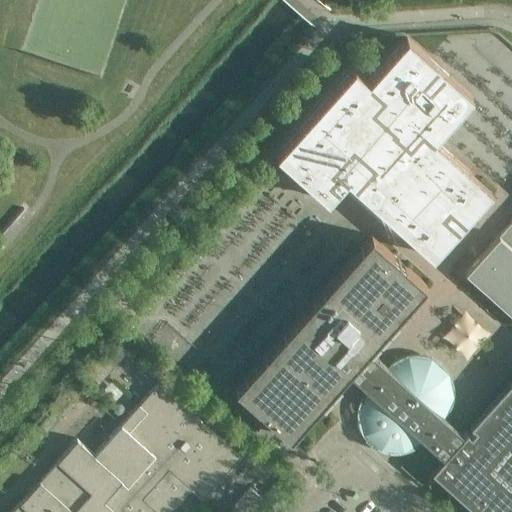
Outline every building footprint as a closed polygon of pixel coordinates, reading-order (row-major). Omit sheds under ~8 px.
[(354,67),(275,154),(327,200),(346,179),(432,256),(491,190),(434,139),(472,96),(406,37),(368,80),(354,67)] [(511,218),(493,240),(464,272),(511,315),(511,218)] [(370,235),(234,389),(289,438),(347,372),(367,391),(365,393),(362,398),(359,406),(358,415),(358,420),(363,419),(364,424),(366,428),(371,436),(374,439),(377,441),(385,445),(394,447),(394,452),(402,452),(411,448),(418,444),(422,440),(427,443),(436,452),(442,457),(431,471),(450,488),(473,509),(475,511),(476,510),(479,511),(511,511),(511,377),(469,425),(474,429),(469,435),(465,431),(461,435),(451,425),(442,417),(446,412),(448,408),(451,398),(451,392),(449,381),(445,372),(439,365),(431,359),(425,357),(415,355),(409,356),(399,358),(392,362),(387,367),(381,363),(367,350),(425,284),(370,235)] [(85,372),(97,382),(98,383),(113,366),(101,355),(85,372)] [(168,511),(190,488),(201,498),(202,498),(240,456),(240,455),(215,433),(158,381),(138,404),(145,410),(126,431),(129,433),(153,454),(126,483),(76,438),(9,511),(168,511)] [(247,511),(261,497),(249,487),(234,504),(242,511),(247,511)]
